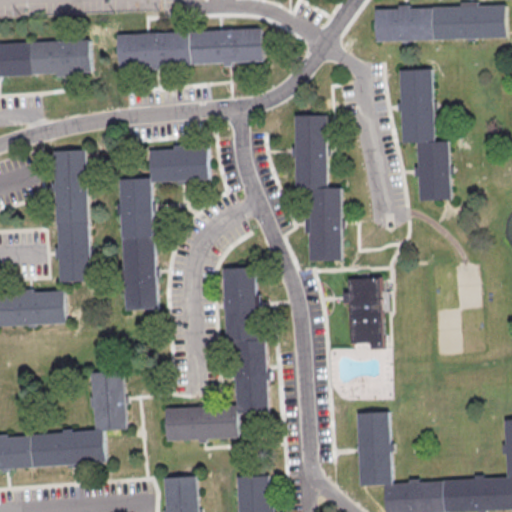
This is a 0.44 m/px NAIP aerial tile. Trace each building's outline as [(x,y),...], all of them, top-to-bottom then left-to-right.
[(375,9),(399,9),(399,6),(409,5),(409,8),(460,7),(460,3),(477,2),(477,6),(506,5),(507,38),(376,42),(375,9)] [(117,35),(262,29),(264,61),(118,68),(117,35)] [(0,44),(90,40),(91,72),(0,76),(0,44)] [(400,71),(432,70),(435,142),(448,141),(451,200),(419,201),(417,143),(403,143),(400,71)] [(294,116),(326,116),(327,189),(341,190),(341,261),(309,262),(309,233),(305,233),(305,216),(308,216),(308,190),(294,190),(294,116)] [(157,309),(152,182),(210,180),(208,147),(149,150),(150,178),(120,179),(126,310),(157,309)] [(53,152),(85,151),(92,282),(60,283),(53,152)] [(165,409),(235,406),(233,343),(226,343),(223,269),(256,268),(259,340),(266,340),(269,413),(237,414),(238,439),(166,442),(165,409)] [(382,279),(386,348),(373,349),(372,342),(354,343),(352,304),(346,304),(345,293),(351,292),(350,281),(382,279)] [(65,292),(0,295),(0,327),(66,323),(65,292)] [(0,437),(96,431),(91,375),(122,373),(127,430),(103,431),(106,464),(0,471),(0,437)] [(356,414),(389,412),(393,484),(409,483),(409,480),(419,479),(419,483),(475,480),(474,476),(483,475),(483,479),(507,478),(504,421),(511,420),(511,510),(476,511),(385,511),(384,486),(360,488),(356,414)] [(165,511),(164,478),(196,476),(198,511),(165,511)] [(237,511),(236,477),(268,476),(269,511),(237,511)]
